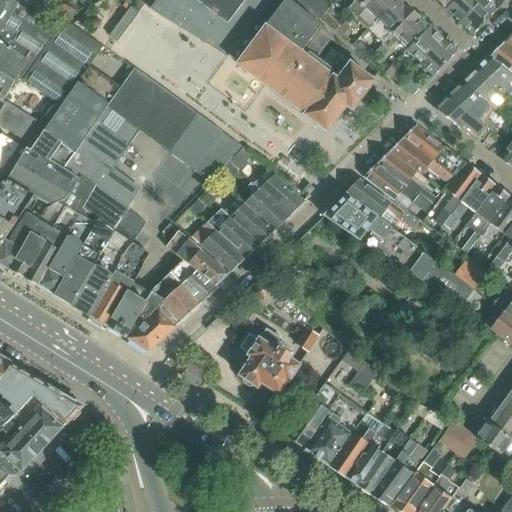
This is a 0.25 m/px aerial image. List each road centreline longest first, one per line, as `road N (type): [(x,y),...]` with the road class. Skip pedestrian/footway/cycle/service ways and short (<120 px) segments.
road 1 (residential): [(128,390),(414,107)]
road 2 (secondary): [(274,511),(247,470),(128,390)]
road 3 (secondary): [(128,390),(0,309)]
road 4 (secondary): [(128,390),(163,511)]
road 5 (residential): [(511,182),(414,107)]
